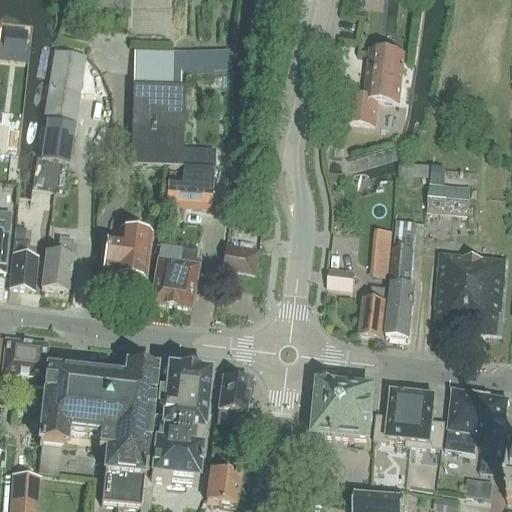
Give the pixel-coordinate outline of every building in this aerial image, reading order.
[(5,32),(3,49),(25,51),(27,34),(5,32)] [(86,59),(54,54),(43,124),(47,124),(41,163),(37,162),(32,192),(64,197),(86,59)] [(134,55),(130,170),(182,172),(183,150),(184,91),(180,91),(181,56),(134,55)] [(340,98),(337,125),(375,129),(377,105),(399,108),(404,59),(371,55),(366,101),(340,98)] [(168,186),(166,209),(210,212),(212,190),(213,173),(215,174),(217,153),(183,150),(182,172),(181,187),(168,186)] [(427,215),(468,218),(470,193),(429,190),(427,215)] [(0,277),(5,278),(11,218),(0,217),(0,277)] [(103,274),(114,276),(113,279),(145,284),(151,238),(120,234),(118,244),(107,243),(103,274)] [(389,257),(391,237),(379,236),(377,256),(389,257)] [(71,260),(73,245),(60,243),(58,259),(46,257),(41,292),(68,295),(72,260),(71,260)] [(10,291),(35,294),(38,260),(25,259),(26,246),(14,245),(10,291)] [(223,273),(254,278),(258,254),(227,249),(223,273)] [(393,287),(386,341),(409,344),(415,292),(410,292),(413,255),(394,253),(390,286),(393,287)] [(185,267),(186,259),(177,257),(176,265),(158,262),(150,305),(191,312),(199,269),(185,267)] [(509,266),(441,258),(435,312),(437,312),(435,334),(501,340),(509,266)] [(328,294),(352,297),(354,277),(331,274),(328,294)] [(360,340),(382,343),(388,293),(372,291),(371,305),(364,304),(360,340)] [(36,381),(34,390),(44,391),(44,386),(43,386),(48,348),(6,343),(2,377),(36,381)] [(98,455),(107,456),(101,508),(134,511),(140,511),(156,373),(126,370),(125,382),(47,374),(39,449),(65,452),(67,439),(99,442),(98,455)] [(201,455),(191,454),(193,439),(203,440),(210,379),(168,375),(165,399),(159,399),(157,413),(163,414),(159,451),(154,450),(150,483),(197,489),(201,455)] [(218,414),(234,416),(232,430),(248,432),(251,410),(247,410),(249,396),(251,385),(238,383),(239,379),(226,378),(226,381),(223,381),(218,414)] [(372,415),(374,395),(337,392),(337,390),(335,390),(335,388),(332,383),(327,383),(323,387),(323,388),(322,388),(321,390),(319,390),(314,441),(369,446),(371,427),(372,427),(373,415),(372,415)] [(443,453),(442,454),(472,459),(473,458),(472,458),(475,440),(482,441),(479,454),(484,455),(480,478),(494,481),(498,457),(500,457),(509,405),(507,404),(507,405),(490,402),(490,400),(472,397),(472,399),(455,396),(455,395),(453,395),(453,397),(453,398),(445,449),(444,449),(443,453)] [(376,421),(374,446),(387,447),(388,444),(407,446),(408,446),(413,398),(406,398),(393,396),(391,396),(391,397),(391,398),(389,422),(376,421)] [(407,446),(407,451),(430,454),(430,452),(442,453),(445,428),(432,426),(435,402),(435,401),(434,401),(420,399),(413,398),(408,446),(407,446)] [(206,505),(236,509),(241,476),(211,472),(206,505)] [(38,511),(40,481),(12,479),(9,511),(38,511)] [(403,511),(404,502),(356,499),(354,499),(354,500),(355,500),(353,511),(403,511)]
